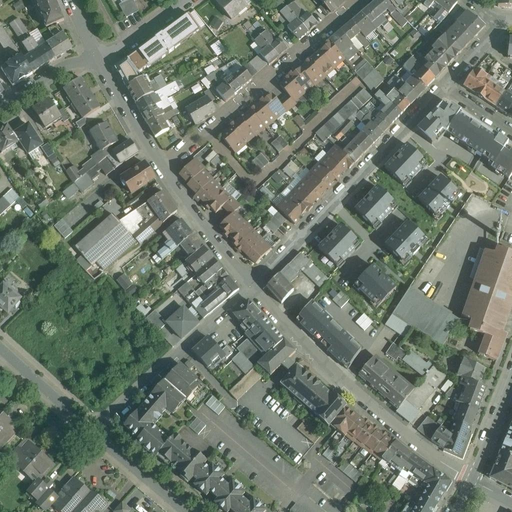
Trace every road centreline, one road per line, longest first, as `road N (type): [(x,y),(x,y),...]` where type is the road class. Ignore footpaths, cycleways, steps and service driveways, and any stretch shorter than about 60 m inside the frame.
road 1 (residential): [(471,481),(360,398),(250,287)]
road 2 (residential): [(250,287),(444,86)]
road 3 (residential): [(361,0),(162,168)]
road 4 (residential): [(91,431),(250,287)]
road 5 (residential): [(250,287),(162,168)]
road 6 (residential): [(162,168),(97,59)]
road 7 (residential): [(91,431),(0,348)]
road 8 (residential): [(184,511),(91,431)]
